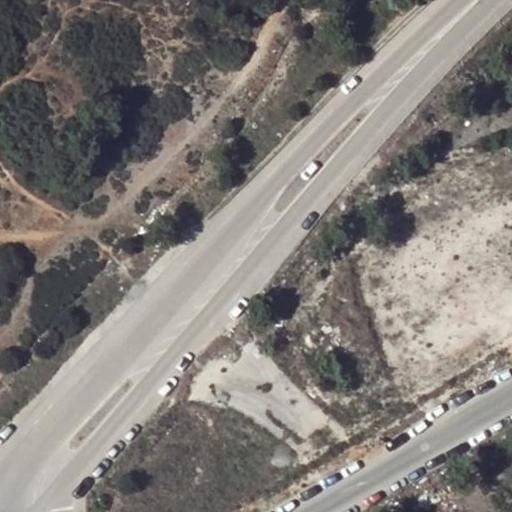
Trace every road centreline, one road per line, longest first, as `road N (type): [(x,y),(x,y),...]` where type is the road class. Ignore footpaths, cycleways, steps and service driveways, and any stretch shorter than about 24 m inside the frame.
road 1 (tertiary): [(36,511),(304,201),(493,0)]
road 2 (tertiary): [(463,0),(360,95),(0,476)]
road 3 (tertiary): [(310,511),(511,397)]
